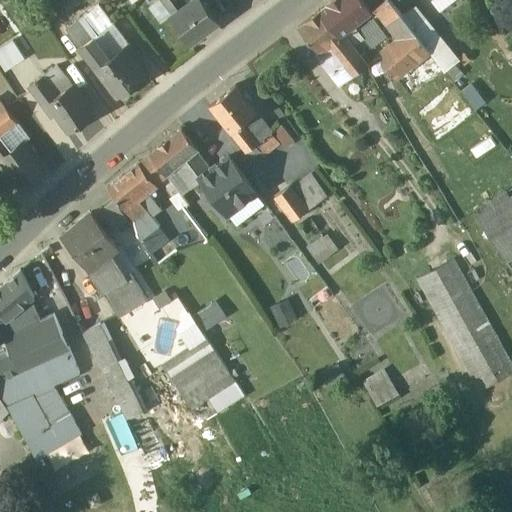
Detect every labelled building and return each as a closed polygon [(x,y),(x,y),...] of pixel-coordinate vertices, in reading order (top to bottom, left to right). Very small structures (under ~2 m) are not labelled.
[(186,6),(181,0),(162,0),(173,15),(186,6)] [(173,15),(171,17),(191,45),(217,26),(198,0),(194,0),(186,6),(173,15)] [(357,0),(336,0),(317,15),(337,43),(342,39),(370,17),(357,0)] [(404,5),(399,0),(385,0),(395,12),(404,5)] [(460,0),(428,0),(441,16),(460,0)] [(163,2),(151,7),(157,22),(169,17),(163,2)] [(112,29),(97,9),(82,21),(96,40),(112,29)] [(428,55),(439,68),(445,75),(459,64),(417,10),(402,22),(411,32),(428,55)] [(337,43),(317,15),(297,31),(317,57),(318,58),(328,51),(337,43)] [(398,16),(387,24),(400,41),(411,32),(402,22),(398,16)] [(78,24),(65,34),(79,52),(80,53),(91,44),(93,43),(78,24)] [(400,41),(376,60),(393,83),(428,55),(411,32),(400,41)] [(337,43),(328,51),(352,81),(366,69),(342,39),(337,43)] [(106,63),(91,44),(80,53),(79,52),(78,53),(93,73),(106,63)] [(11,47),(0,54),(0,73),(3,78),(23,66),(11,47)] [(106,63),(93,73),(116,103),(117,102),(121,104),(130,97),(130,92),(144,81),(135,68),(139,65),(126,48),(106,63)] [(328,51),(318,58),(317,57),(313,61),(338,92),(352,81),(328,51)] [(428,55),(393,83),(403,96),(439,68),(428,55)] [(56,71),(40,83),(54,103),(70,91),(56,71)] [(70,91),(54,103),(40,83),(27,92),(51,124),(55,121),(68,138),(92,120),(70,91)] [(256,117),(234,90),(208,111),(230,138),(256,117)] [(3,116),(0,118),(0,141),(14,130),(3,116)] [(271,136),(256,117),(230,138),(245,157),(252,151),(269,138),(271,136)] [(281,151),(292,146),(285,128),(273,133),(281,151)] [(197,155),(180,134),(149,159),(164,179),(164,180),(174,172),(195,156),(195,157),(197,155)] [(269,138),(252,151),(261,162),(274,151),(275,152),(278,150),(269,138)] [(7,159),(0,164),(0,169),(18,193),(41,175),(21,149),(7,159)] [(195,156),(174,172),(190,192),(199,185),(198,184),(209,175),(195,157),(195,156)] [(164,179),(149,159),(138,167),(153,188),(164,179)] [(253,196),(227,162),(209,175),(198,184),(199,185),(222,215),(233,206),(236,209),(253,196)] [(138,167),(106,193),(123,215),(135,204),(153,188),(138,167)] [(310,180),(291,195),(306,216),(326,201),(310,180)] [(511,191),(472,217),(505,268),(511,262),(511,191)] [(291,195),(288,192),(274,202),(292,226),(306,216),(291,195)] [(111,204),(98,214),(91,221),(107,240),(113,235),(125,226),(111,204)] [(135,204),(123,215),(131,226),(144,216),(135,204)] [(91,221),(90,219),(60,243),(84,276),(86,275),(87,276),(109,258),(116,252),(107,240),(91,221)] [(308,252),(319,268),(336,256),(325,240),(308,252)] [(109,258),(87,276),(86,275),(84,276),(101,299),(126,283),(125,281),(109,258)] [(511,377),(511,372),(453,264),(417,284),(479,396),(511,377)] [(18,278),(0,293),(9,313),(27,298),(18,278)] [(126,283),(101,299),(117,324),(145,306),(128,279),(125,281),(126,283)] [(0,293),(0,319),(9,313),(0,293)] [(42,327),(27,298),(9,313),(0,319),(0,347),(3,346),(42,327)] [(215,304),(194,316),(204,334),(225,322),(215,304)] [(42,327),(3,346),(17,378),(40,368),(66,357),(50,324),(42,327)] [(102,330),(80,341),(125,428),(148,417),(102,330)] [(233,388),(203,342),(160,370),(190,416),(233,388)] [(0,404),(33,469),(79,446),(53,393),(40,368),(17,378),(3,346),(0,347),(0,404)] [(66,357),(40,368),(53,393),(78,382),(66,357)] [(387,394),(379,379),(362,389),(376,412),(395,401),(390,392),(387,394)] [(121,424),(107,428),(116,460),(130,456),(121,424)] [(46,511),(53,509),(38,478),(24,485),(30,495),(20,501),(25,511),(46,511)]
